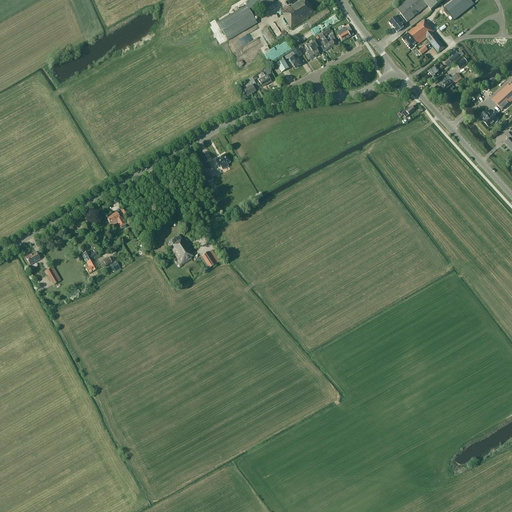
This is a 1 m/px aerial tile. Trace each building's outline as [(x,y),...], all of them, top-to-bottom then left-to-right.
[(254,0),(262,11),(276,0),(254,0)] [(306,0),(302,0),(299,3),(299,2),(290,8),(289,7),(281,12),(284,17),(291,29),(315,13),(306,0)] [(442,0),(408,0),(397,9),(407,22),(427,6),(431,11),(444,1),(442,0)] [(469,0),(455,0),(445,8),(454,20),(473,5),(469,0)] [(217,23),(228,41),(257,24),(251,13),(255,11),(250,4),(217,23)] [(396,17),(389,23),(397,33),(404,27),(401,24),(404,22),(398,15),(396,17)] [(434,32),(427,23),(426,24),(424,21),(401,38),(411,50),(426,38),(438,53),(445,48),(433,33),(434,32)] [(441,32),(448,27),(445,23),(438,29),(441,32)] [(340,39),(342,42),(354,35),(348,25),(346,26),(344,24),(342,26),(343,27),(344,27),(346,29),(338,33),(339,36),(337,37),(339,40),(340,39)] [(331,32),(329,29),(322,33),(322,34),(319,36),(320,39),(324,37),(324,36),(331,32)] [(330,37),(326,40),(331,48),(335,46),(334,43),(337,42),(332,35),(329,36),(330,37)] [(326,40),(325,37),(323,38),(325,41),(319,44),(323,50),(326,48),(327,50),(331,48),(326,40)] [(315,57),(320,54),(316,48),(319,46),(315,38),(311,40),(313,42),(309,45),(308,45),(315,57)] [(315,57),(308,45),(309,45),(308,44),(306,45),(308,50),(306,51),(307,52),(304,54),(308,60),(311,59),(315,57)] [(424,47),(418,51),(422,55),(427,51),(424,47)] [(299,48),(293,52),(296,56),(290,59),(295,68),(302,64),(298,57),(303,55),(299,48)] [(448,60),(449,60),(445,63),(448,68),(452,65),(460,59),(457,54),(448,60)] [(467,64),(464,59),(456,65),(460,70),(467,64)] [(284,60),(277,64),(282,73),(289,68),(284,60)] [(438,72),(440,71),(438,69),(437,70),(434,67),(428,72),(434,79),(440,74),(438,72)] [(268,76),(271,74),(268,68),(264,70),(265,72),(261,75),(263,78),(259,80),(263,87),(272,82),(268,76)] [(456,75),(451,78),(450,76),(449,75),(443,80),(438,84),(440,87),(441,86),(445,91),(452,85),(451,83),(453,81),(454,82),(458,78),(456,75)] [(252,85),(255,84),(252,78),(247,80),(249,83),(246,85),(248,88),(244,90),(247,96),(255,91),(252,85)] [(511,83),(509,87),(507,85),(491,99),(502,111),(511,101),(511,83)] [(473,94),(468,98),(473,102),(477,98),(477,99),(480,97),(476,92),(473,95),(473,94)] [(409,115),(415,110),(412,106),(408,110),(407,109),(402,113),(406,118),(409,115)] [(488,113),(487,113),(486,111),(480,116),(484,121),(483,122),(488,128),(497,120),(492,115),(490,116),(488,113)] [(227,164),(230,162),(225,154),(215,160),(219,167),(220,166),(222,169),(228,166),(227,164)] [(203,172),(208,180),(212,178),(207,170),(203,172)] [(117,212),(107,218),(111,227),(117,223),(120,228),(125,225),(120,215),(119,216),(117,212)] [(183,240),(179,235),(169,242),(172,247),(170,248),(181,266),(191,259),(190,258),(194,256),(183,240)] [(82,255),(86,262),(91,260),(94,258),(100,255),(98,251),(94,245),(91,247),(94,253),(92,254),(89,256),(87,252),(82,255)] [(217,253),(214,254),(212,251),(209,252),(201,257),(206,264),(209,269),(219,262),(218,261),(221,259),(217,253)] [(35,252),(26,258),(30,265),(40,260),(35,252)] [(91,260),(86,262),(89,267),(85,269),(88,274),(97,269),(91,260)] [(54,285),(58,282),(51,269),(46,272),(54,285)]
